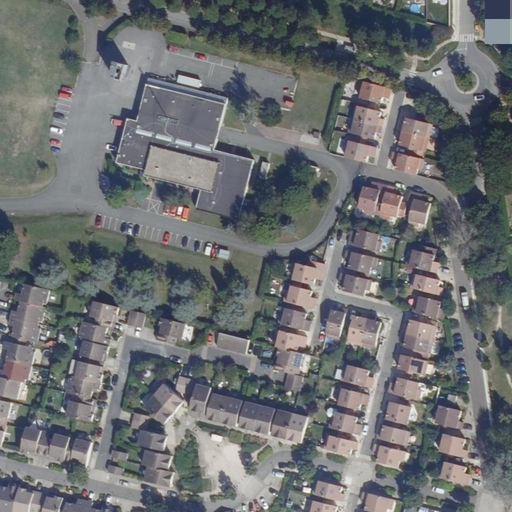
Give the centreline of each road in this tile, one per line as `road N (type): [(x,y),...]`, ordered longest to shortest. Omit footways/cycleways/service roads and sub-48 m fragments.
road 1 (residential): [(138,7),(444,86)]
road 2 (residential): [(453,212),(493,507)]
road 3 (residential): [(95,485),(131,345),(191,355),(209,349),(269,367)]
road 4 (residential): [(359,473),(397,315),(326,296)]
road 5 (residential): [(194,510),(226,507),(276,456),(359,473)]
road 6 (residential): [(398,96),(378,174),(437,190),(453,212)]
road 7 (residential): [(359,473),(493,507)]
